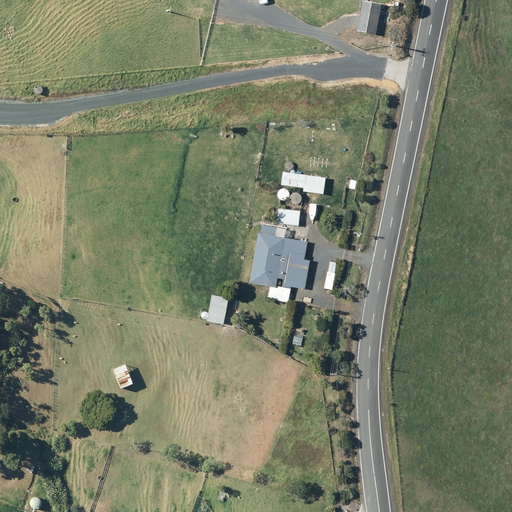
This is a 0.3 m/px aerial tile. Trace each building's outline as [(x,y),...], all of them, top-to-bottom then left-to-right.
[(380,4),(361,1),(356,32),(376,35),(380,4)] [(326,176),(282,171),(280,185),(304,188),(303,192),(323,195),(326,176)] [(301,210),(278,207),(276,224),(299,227),(301,210)] [(296,231),(253,224),(244,277),(287,284),(296,231)] [(131,384),(124,364),(111,369),(119,389),(131,384)]
